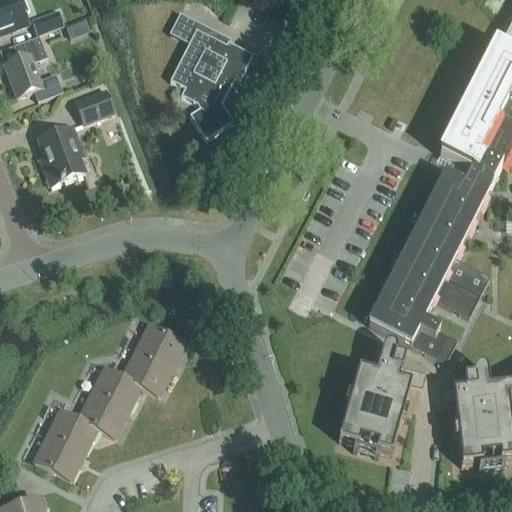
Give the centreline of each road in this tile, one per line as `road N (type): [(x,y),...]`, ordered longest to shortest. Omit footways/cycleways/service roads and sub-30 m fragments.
road 1 (residential): [(230,251),(358,0)]
road 2 (residential): [(26,272),(129,238),(230,251)]
road 3 (residential): [(279,432),(234,291),(230,251)]
